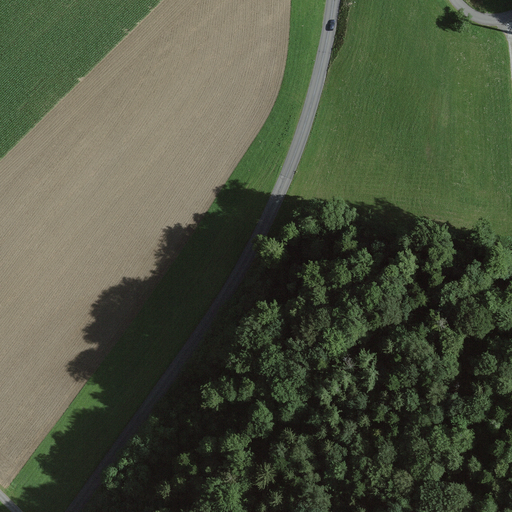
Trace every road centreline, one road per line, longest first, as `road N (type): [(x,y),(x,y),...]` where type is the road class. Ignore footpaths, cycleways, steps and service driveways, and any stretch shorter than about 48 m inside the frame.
road 1 (unclassified): [(337,0),(299,150),(246,288),(89,511)]
road 2 (track): [(341,511),(309,445),(316,391),(353,362),(511,284)]
